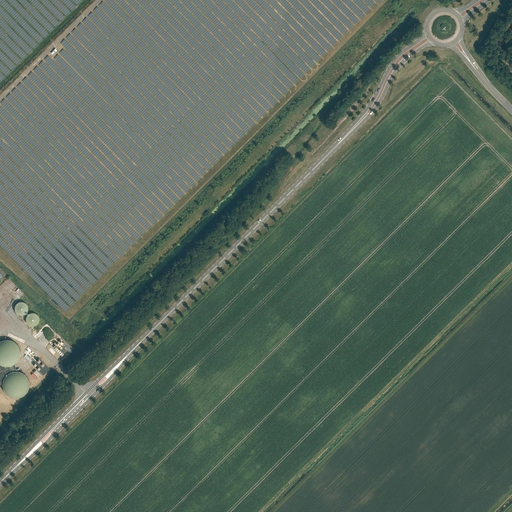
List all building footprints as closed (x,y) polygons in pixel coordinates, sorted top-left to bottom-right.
[(28,309),(28,308),(28,307),(28,306),(27,304),(26,303),(25,302),(24,302),(23,301),(21,301),(20,301),(19,302),(18,302),(17,303),(16,304),(15,305),(15,306),(14,308),(14,309),(15,310),(15,311),(16,312),(17,313),(18,314),(19,315),(20,315),(22,315),(23,315),(24,314),(25,314),(26,313),(27,312),(28,311),(28,309)] [(35,325),(36,325),(37,324),(38,323),(39,322),(39,321),(39,319),(39,318),(39,317),(38,316),(38,315),(37,314),(36,313),(34,313),(33,312),(32,312),(31,313),(29,313),(28,314),(27,315),(26,316),(26,317),(26,318),(26,319),(26,321),(26,322),(27,323),(28,324),(29,325),(30,326),(31,326),(33,326),(34,326),(35,325)] [(35,334),(46,345),(58,334),(47,323),(35,334)] [(0,364),(3,365),(5,366),(8,366),(11,365),(13,364),(15,363),(17,361),(18,359),(19,356),(20,354),(20,351),(19,348),(18,346),(17,344),(15,342),(13,341),(10,340),(8,339),(5,339),(3,340),(0,341),(0,340),(0,364)] [(59,350),(55,345),(53,347),(62,356),(67,351),(62,347),(59,350)] [(33,365),(43,375),(50,369),(39,358),(33,365)] [(16,371),(14,363),(13,364),(11,365),(8,366),(5,366),(3,365),(0,364),(0,383),(3,385),(3,384),(3,383),(3,382),(4,380),(4,379),(5,378),(5,377),(6,376),(6,375),(8,374),(10,373),(12,372),(14,371),(16,371)] [(28,390),(29,388),(30,386),(30,383),(29,381),(28,378),(27,376),(25,374),(23,373),(21,372),(19,371),(16,371),(14,371),(12,372),(10,373),(8,374),(6,375),(6,376),(5,377),(5,378),(4,379),(4,380),(3,382),(3,383),(3,384),(3,385),(3,387),(4,390),(5,392),(7,394),(9,395),(11,397),(14,397),(16,398),(19,397),(21,397),(23,396),(25,394),(27,392),(28,390)]
